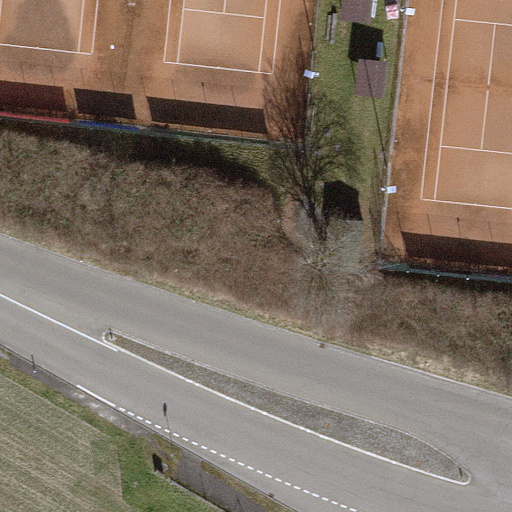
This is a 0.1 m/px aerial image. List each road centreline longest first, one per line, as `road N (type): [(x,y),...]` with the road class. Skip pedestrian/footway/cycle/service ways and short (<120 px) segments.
road 1 (secondary): [(511,433),(201,336),(38,306)]
road 2 (secondary): [(38,306),(155,394),(452,511)]
